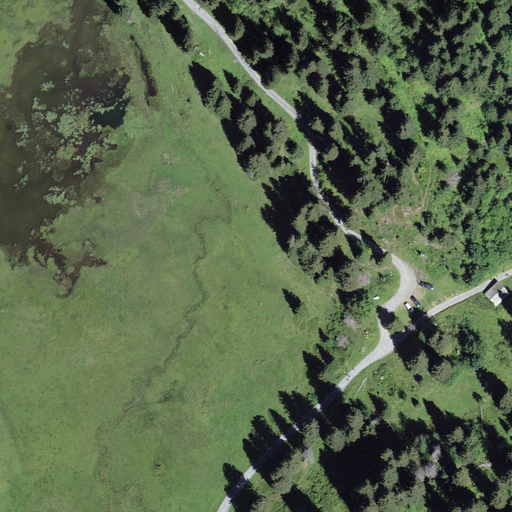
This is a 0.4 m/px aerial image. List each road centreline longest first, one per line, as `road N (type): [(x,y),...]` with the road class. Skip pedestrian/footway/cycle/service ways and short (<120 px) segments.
road 1 (track): [(186,0),(308,127),(318,184),(347,237),(408,274),(408,295),(385,317),(388,350)]
road 2 (track): [(226,511),(388,350)]
road 3 (track): [(511,277),(388,350)]
